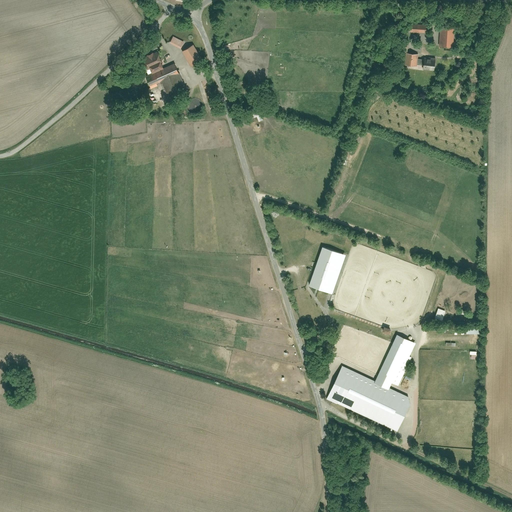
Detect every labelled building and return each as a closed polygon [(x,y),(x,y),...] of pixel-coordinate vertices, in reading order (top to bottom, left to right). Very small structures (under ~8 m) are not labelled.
[(427,26),(408,25),(408,33),(427,34),(427,26)] [(453,28),(439,27),(438,47),(455,48),(456,42),(452,41),(453,28)] [(174,35),(170,42),(181,48),(185,41),(174,35)] [(193,43),(183,50),(192,65),(203,59),(193,43)] [(153,72),(146,75),(150,86),(161,82),(168,97),(188,89),(177,61),(167,66),(160,49),(146,55),(153,72)] [(418,55),(405,53),(403,66),(434,71),(435,59),(424,58),(423,60),(417,59),(418,55)] [(201,111),(203,109),(203,107),(203,104),(202,102),(200,100),(198,99),(195,98),(193,99),(190,100),(189,102),(187,104),(187,107),(188,109),(190,112),(192,113),(194,114),(197,114),(199,113),(201,111)] [(263,120),(260,111),(252,113),(253,117),(257,116),(259,121),(263,120)] [(346,252),(322,244),(309,283),(332,291),(346,252)] [(435,317),(442,319),(446,310),(438,307),(435,317)] [(384,325),(382,331),(389,333),(391,328),(384,325)] [(341,367),(326,398),(397,431),(410,404),(408,397),(389,389),(392,383),(401,386),(406,377),(404,374),(412,358),(406,354),(411,341),(395,334),(392,342),(377,376),(374,383),(341,367)]
